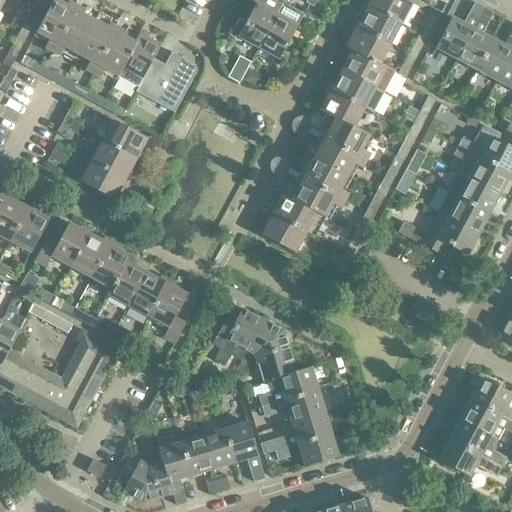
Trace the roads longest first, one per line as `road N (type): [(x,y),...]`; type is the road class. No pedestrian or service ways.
road 1 (residential): [(209,280),(0,156)]
road 2 (residential): [(371,472),(406,450),(462,347)]
road 3 (residential): [(58,495),(130,365)]
road 4 (residential): [(240,511),(371,472)]
road 5 (residential): [(290,123),(225,90),(201,42)]
